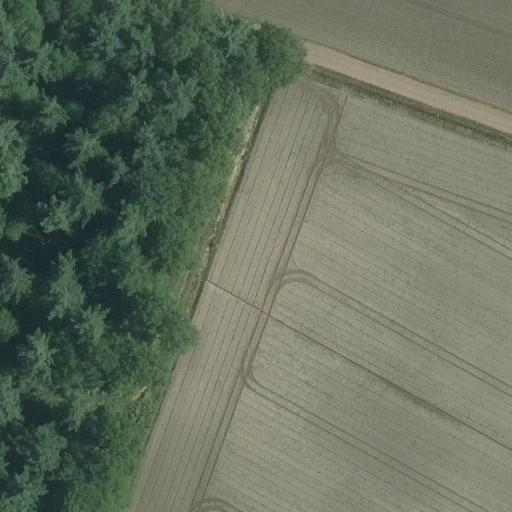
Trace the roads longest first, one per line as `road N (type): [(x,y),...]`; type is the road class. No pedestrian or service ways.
road 1 (track): [(0,393),(130,421),(267,39)]
road 2 (track): [(511,127),(158,0)]
